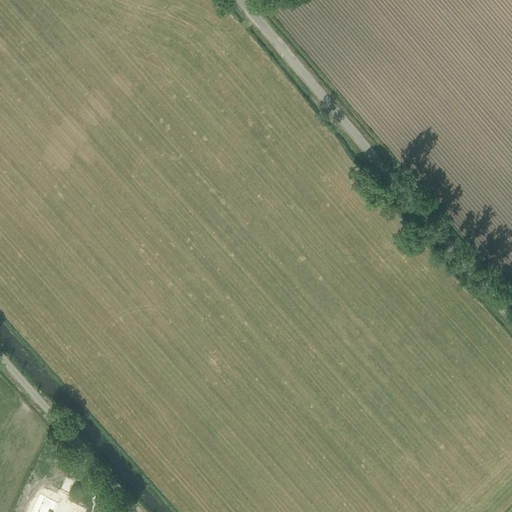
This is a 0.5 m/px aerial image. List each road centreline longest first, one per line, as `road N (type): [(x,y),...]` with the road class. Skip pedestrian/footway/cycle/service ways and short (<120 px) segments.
road 1 (unclassified): [(511,317),(248,6)]
road 2 (unclassified): [(138,511),(0,356)]
